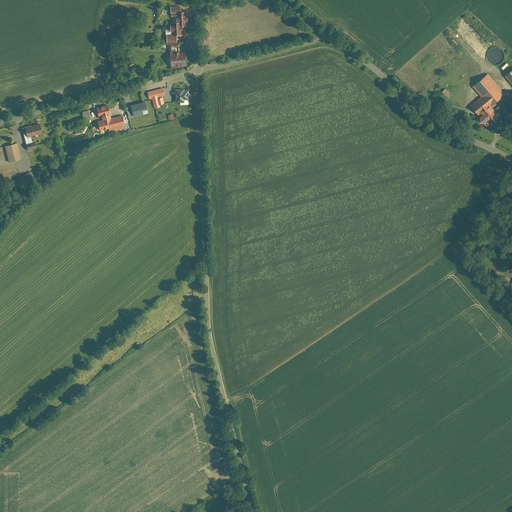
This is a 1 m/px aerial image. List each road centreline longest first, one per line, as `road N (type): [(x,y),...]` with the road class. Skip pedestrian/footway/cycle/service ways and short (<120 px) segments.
road 1 (residential): [(250,511),(204,301),(197,71)]
road 2 (residential): [(330,36),(427,114),(511,160)]
road 3 (residential): [(197,71),(0,123)]
road 4 (residential): [(330,36),(197,71)]
